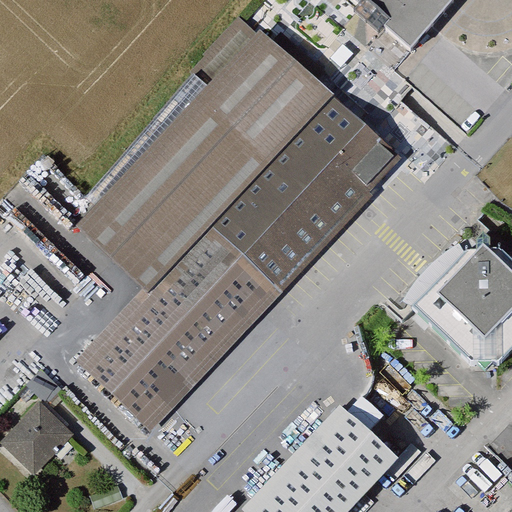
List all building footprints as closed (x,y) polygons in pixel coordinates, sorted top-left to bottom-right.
[(345,0),(361,14),(367,7),(391,28),(387,33),(416,57),(458,7),(449,0),(345,0)] [(403,160),(264,34),(81,235),(149,297),(81,373),(152,436),(403,160)] [(477,255),(468,256),(412,314),(471,370),(474,367),(478,370),(485,377),(493,370),(496,373),(500,370),(511,356),(511,267),(499,255),(490,255),(491,245),(483,239),(477,246),(477,255)] [(45,378),(33,391),(51,408),(64,395),(45,378)] [(76,439),(43,408),(4,449),(37,480),(76,439)] [(352,511),(397,462),(339,410),(246,511),(352,511)]
